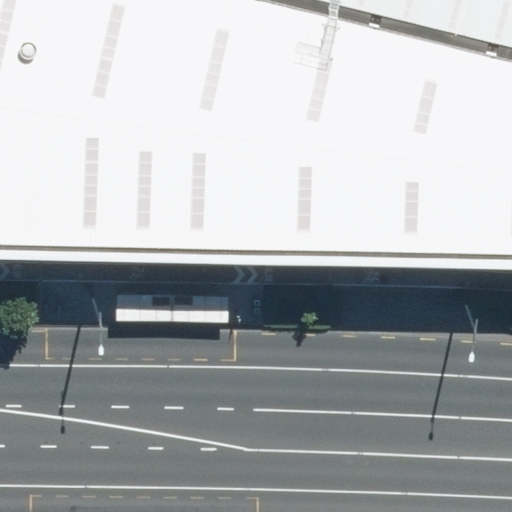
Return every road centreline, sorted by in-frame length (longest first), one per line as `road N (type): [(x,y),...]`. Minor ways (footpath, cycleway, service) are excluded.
road 1 (secondary): [(0,373),(511,392)]
road 2 (secondary): [(490,511),(0,501)]
